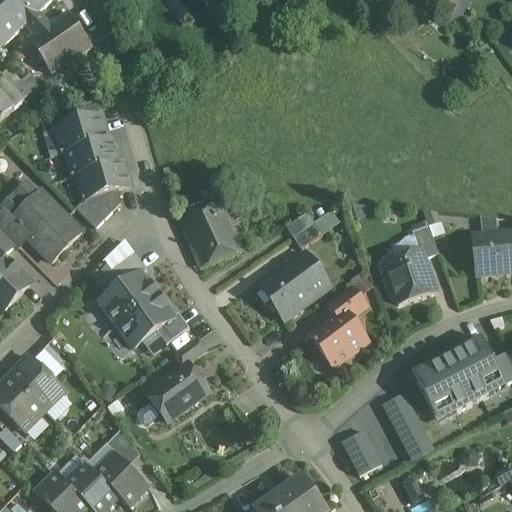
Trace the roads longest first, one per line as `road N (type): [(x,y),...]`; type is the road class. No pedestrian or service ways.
road 1 (residential): [(156,200),(185,275),(307,439)]
road 2 (residential): [(307,439),(414,345),(511,303)]
road 3 (residential): [(0,363),(156,200)]
road 4 (residential): [(156,200),(93,0)]
road 5 (unknown): [(451,325),(453,179)]
road 6 (residential): [(181,511),(307,439)]
